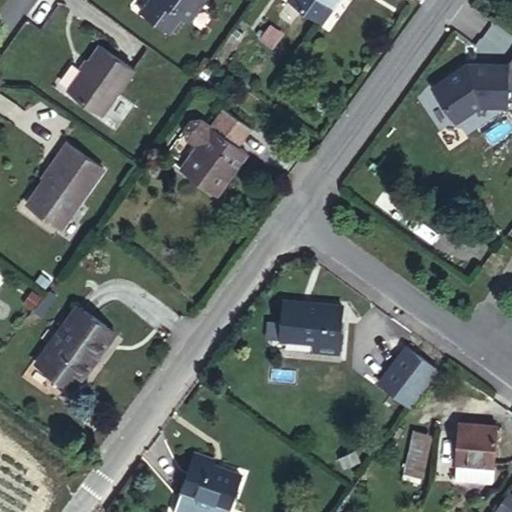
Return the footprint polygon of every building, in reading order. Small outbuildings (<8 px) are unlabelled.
[(206,0),(150,0),(140,14),(169,34),(179,19),(189,26),(206,0)] [(328,0),(286,0),(314,21),(328,0)] [(99,122),(131,77),(96,53),(64,98),(99,122)] [(503,108),(506,65),(463,64),(431,85),(455,120),(476,106),(503,108)] [(243,159),(230,147),(245,130),(218,111),(205,131),(196,123),(181,123),(174,134),(178,143),(189,152),(173,174),(212,202),(243,159)] [(56,234),(98,177),(62,151),(44,176),(48,179),(23,211),(56,234)] [(334,354),(337,306),(276,301),(275,323),(274,343),(312,346),(312,352),(334,354)] [(68,398),(110,337),(74,312),(31,372),(68,398)] [(274,343),(275,323),(263,323),(262,342),(274,343)] [(433,365),(402,342),(376,378),(407,401),(433,365)] [(491,470),(493,428),(455,425),(453,467),(455,467),(488,470),(491,470)] [(422,475),(431,431),(413,427),(404,471),(422,475)] [(178,511),(223,511),(239,473),(211,462),(213,457),(193,450),(169,508),(178,511)] [(487,484),(488,470),(455,467),(455,482),(487,484)] [(485,511),(511,511),(511,501),(498,491),(483,510),(485,511)]
